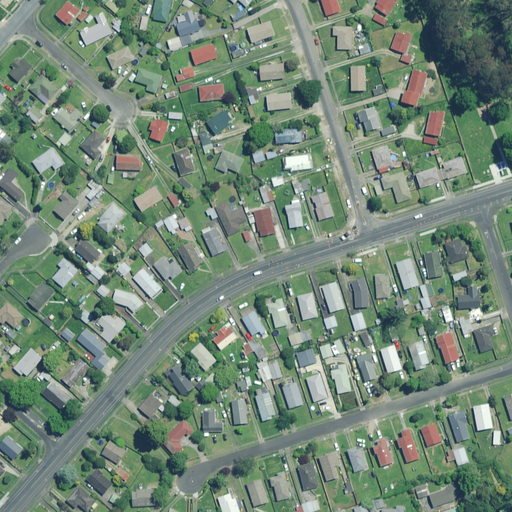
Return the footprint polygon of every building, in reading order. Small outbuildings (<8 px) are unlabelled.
[(119,9),(109,0),(105,5),(115,13),(119,9)] [(133,9),(140,0),(130,0),(133,3),(130,6),(133,9)] [(171,0),(155,0),(152,19),(167,22),(171,0)] [(341,12),(336,0),(320,0),(326,16),(341,12)] [(378,10),(388,16),(397,0),(378,0),(374,7),(378,10)] [(79,11),(68,1),(56,15),(67,25),(79,11)] [(90,11),(86,8),(77,19),(81,22),(90,11)] [(245,16),(242,10),(231,16),(234,22),(245,16)] [(199,27),(206,25),(203,16),(194,19),(192,11),(184,13),(186,22),(176,25),(180,37),(200,31),(199,27)] [(112,34),(103,13),(96,17),(99,24),(88,29),(87,28),(79,32),(86,46),(112,34)] [(95,16),(92,13),(87,18),(90,21),(95,16)] [(386,19),(377,13),(373,19),(384,26),(387,20),(386,19)] [(148,18),(142,17),(139,29),(146,31),(148,18)] [(126,26),(119,20),(112,27),(119,33),(126,26)] [(274,36),(270,22),(247,29),(251,43),(274,36)] [(352,50),(352,27),(333,27),(333,36),(338,36),(338,50),(352,50)] [(411,37),(397,32),(391,49),(405,54),(411,37)] [(182,48),(179,38),(167,41),(170,52),(182,48)] [(218,58),(213,43),(190,50),(195,66),(218,58)] [(371,52),(369,44),(358,47),(361,55),(371,52)] [(149,49),(145,46),(139,54),(144,57),(149,49)] [(134,60),(128,47),(107,57),(113,70),(134,60)] [(245,55),(243,49),(232,53),(234,59),(245,55)] [(413,55),(407,53),(406,57),(402,56),(400,61),(409,64),(413,55)] [(32,68),(23,59),(19,62),(17,60),(11,66),(14,69),(9,74),(19,83),(32,68)] [(285,78),(284,64),(259,67),(261,81),(285,78)] [(195,76),(191,66),(182,70),(184,75),(176,78),(178,82),(195,76)] [(366,91),(365,66),(351,67),(351,91),(366,91)] [(161,76),(140,69),(136,82),(147,86),(146,90),(155,94),(161,76)] [(428,74),(413,69),(402,102),(416,107),(420,96),(421,97),(428,74)] [(59,90),(42,75),(29,89),(46,104),(59,90)] [(194,89),(192,82),(179,86),(181,93),(194,89)] [(225,99),(223,84),(199,87),(201,102),(225,99)] [(255,85),(245,88),(251,105),(260,102),(255,85)] [(383,94),(381,86),(372,89),(374,97),(383,94)] [(175,92),(165,94),(167,101),(176,99),(175,92)] [(292,109),(290,94),(267,96),(268,111),(292,109)] [(381,127),(375,107),(357,113),(360,123),(363,122),(366,132),(381,127)] [(69,132),(78,123),(76,121),(82,115),(81,115),(75,109),(70,115),(62,108),(53,117),(69,132)] [(231,120),(224,110),(206,122),(216,136),(229,126),(227,123),(231,120)] [(436,136),(440,137),(445,113),(438,112),(438,113),(430,111),(425,134),(424,143),(434,145),(436,136)] [(156,122),(152,121),(149,130),(152,131),(150,138),(162,142),(169,123),(157,119),(156,122)] [(396,132),(394,126),(379,131),(381,137),(396,132)] [(302,142),(301,128),(274,130),(276,144),(302,142)] [(105,140),(95,131),(81,147),(95,160),(101,153),(97,149),(105,140)] [(71,138),(65,133),(58,141),(64,146),(71,138)] [(213,149),(210,138),(200,140),(205,154),(210,153),(209,150),(213,149)] [(244,160),(213,146),(215,153),(221,156),(215,168),(226,173),(228,169),(238,173),(244,160)] [(393,165),(387,146),(371,151),(378,174),(389,171),(388,167),(393,165)] [(63,164),(52,149),(32,162),(40,174),(52,166),(55,170),(63,164)] [(194,172),(187,149),(173,153),(181,176),(194,172)] [(263,154),(262,150),(252,153),(255,164),(277,157),(275,150),(263,154)] [(310,169),(309,155),(284,158),(285,167),(291,166),(292,171),(310,169)] [(141,157),(117,156),(117,170),(141,171),(141,157)] [(437,171),(436,168),(415,174),(420,189),(467,173),(461,157),(438,165),(440,170),(437,171)] [(408,159),(402,161),(405,170),(411,168),(408,159)] [(18,176),(10,169),(0,180),(0,186),(18,202),(25,194),(12,183),(18,176)] [(411,200),(403,173),(381,179),(384,190),(392,187),(397,204),(411,200)] [(193,185),(182,178),(178,183),(190,191),(193,185)] [(277,180),(276,178),(272,179),(274,187),(283,184),(281,179),(277,180)] [(102,187),(93,179),(88,185),(93,190),(87,196),(91,200),(102,187)] [(310,184),(308,179),(292,184),(296,194),(309,190),(307,185),(310,184)] [(162,199),(155,187),(134,200),(142,212),(162,199)] [(274,200),(271,190),(261,194),(264,203),(274,200)] [(79,204),(65,191),(59,198),(62,201),(54,211),(64,221),(79,204)] [(333,216),(326,193),(312,197),(319,221),(333,216)] [(180,205),(173,194),(168,197),(174,208),(180,205)] [(303,227),(299,200),(291,201),(292,205),(286,206),(289,229),(303,227)] [(232,212),(228,202),(215,208),(228,236),(241,231),(238,225),(247,221),(241,208),(232,212)] [(125,214),(113,204),(102,217),(104,219),(98,225),(108,233),(125,214)] [(11,210),(0,205),(0,226),(1,227),(4,219),(8,220),(11,210)] [(262,210),(261,206),(249,210),(248,207),(244,209),(249,225),(256,222),(259,237),(275,234),(269,208),(262,210)] [(217,218),(213,208),(206,211),(208,216),(210,215),(212,220),(217,218)] [(177,217),(175,214),(163,221),(169,232),(179,227),(174,219),(177,217)] [(191,229),(185,217),(180,220),(186,232),(191,229)] [(163,224),(161,221),(155,225),(157,229),(163,224)] [(209,232),(208,228),(201,231),(212,257),(225,251),(215,229),(209,232)] [(251,240),(247,230),(242,232),(246,242),(251,240)] [(93,263),(101,254),(84,238),(74,249),(89,262),(85,267),(99,280),(105,273),(93,263)] [(461,245),(459,239),(458,240),(444,244),(451,264),(468,258),(464,245),(461,245)] [(204,266),(191,242),(177,249),(191,273),(204,266)] [(153,251),(146,244),(137,251),(143,259),(153,251)] [(442,276),(439,252),(425,254),(428,278),(442,276)] [(170,265),(164,257),(153,265),(165,280),(170,276),(172,279),(182,271),(174,261),(170,265)] [(78,271),(63,259),(58,265),(61,268),(52,279),(63,288),(78,271)] [(419,286),(410,259),(396,264),(404,290),(419,286)] [(131,270),(123,262),(115,271),(122,278),(131,270)] [(162,289),(143,269),(133,278),(151,299),(162,289)] [(467,277),(465,271),(452,276),(454,282),(467,277)] [(97,281),(90,275),(87,278),(94,284),(97,281)] [(388,275),(375,275),(376,299),(390,298),(388,275)] [(369,307),(366,280),(353,282),(356,309),(369,307)] [(55,293),(43,283),(27,302),(39,312),(55,293)] [(344,309),(336,283),(322,287),(330,313),(344,309)] [(431,283),(421,287),(425,297),(435,293),(431,283)] [(110,292),(102,285),(96,291),(104,298),(110,292)] [(479,287),(468,287),(468,296),(457,296),(458,309),(480,308),(479,287)] [(135,296),(116,289),(112,301),(128,307),(134,313),(142,305),(135,296)] [(317,317),(312,293),(297,297),(303,320),(317,317)] [(282,299),(275,301),(274,298),(262,300),(265,313),(268,312),(269,314),(271,313),(275,328),(288,325),(282,299)] [(407,298),(397,299),(397,308),(408,308),(407,298)] [(24,318),(7,303),(0,310),(0,322),(3,325),(6,321),(18,332),(21,328),(18,325),(24,318)] [(93,317),(81,308),(75,315),(87,324),(93,317)] [(126,324),(110,310),(103,317),(98,323),(105,329),(99,335),(109,344),(126,324)] [(453,321),(449,310),(442,312),(446,324),(453,321)] [(266,332),(255,312),(242,319),(252,336),(259,332),(261,334),(266,332)] [(366,329),(361,313),(350,317),(355,332),(366,329)] [(337,326),(334,316),(324,320),(327,330),(337,326)] [(53,323),(45,318),(41,324),(49,330),(53,323)] [(469,320),(460,323),(464,335),(468,334),(467,331),(472,330),(469,320)] [(426,334),(422,321),(415,322),(419,336),(426,334)] [(217,332),(219,335),(213,340),(221,350),(237,338),(231,330),(227,325),(217,332)] [(495,335),(492,325),(474,331),(481,353),(494,349),(490,336),(495,335)] [(16,335),(9,329),(6,334),(13,339),(16,335)] [(74,336),(66,329),(61,335),(69,342),(74,336)] [(106,346),(86,329),(77,340),(96,357),(91,363),(100,371),(108,362),(102,356),(105,353),(102,350),(106,346)] [(312,334),(310,330),(288,337),(291,346),(311,340),(309,335),(312,334)] [(371,344),(366,332),(360,334),(365,347),(371,344)] [(460,359),(451,332),(435,338),(439,349),(440,348),(445,364),(460,359)] [(256,344),(254,340),(249,343),(259,360),(266,356),(259,342),(256,344)] [(345,352),(339,340),(334,342),(335,345),(331,347),(335,357),(345,352)] [(426,345),(425,340),(408,345),(416,371),(426,368),(425,365),(429,363),(423,345),(426,345)] [(22,349),(16,343),(8,352),(15,358),(22,349)] [(216,361),(200,343),(190,352),(198,361),(197,362),(205,371),(216,361)] [(245,356),(247,355),(253,352),(248,344),(243,347),(245,351),(243,352),(245,356)] [(332,356),(329,345),(319,347),(323,359),(332,356)] [(402,369),(394,346),(380,350),(388,374),(402,369)] [(42,359),(31,349),(13,369),(21,375),(23,373),(26,376),(42,359)] [(316,363),(311,349),(296,354),(300,368),(316,363)] [(91,369),(79,358),(61,379),(72,389),(91,369)] [(378,378),(371,359),(361,362),(360,359),(357,361),(365,382),(378,378)] [(267,365),(266,361),(257,364),(259,372),(256,373),(258,380),(262,378),(263,382),(273,379),(273,380),(282,377),(277,362),(267,365)] [(194,387),(177,365),(167,373),(174,383),(173,384),(182,396),(194,387)] [(351,391),(345,365),(330,368),(332,380),(335,379),(338,394),(351,391)] [(51,377),(44,371),(38,377),(42,381),(44,378),(48,381),(51,377)] [(206,398),(221,383),(212,374),(205,381),(203,380),(196,387),(206,398)] [(328,398),(320,374),(306,379),(314,403),(328,398)] [(247,390),(244,380),(236,383),(238,388),(240,387),(242,392),(247,390)] [(65,390),(53,381),(42,394),(61,410),(71,397),(64,391),(65,390)] [(303,404),(296,383),(282,388),(289,409),(303,404)] [(272,405),(267,387),(254,391),(262,422),(274,418),(271,405),(272,405)] [(224,401),(220,391),(214,393),(218,403),(224,401)] [(162,404),(151,394),(138,408),(150,418),(162,404)] [(181,404),(173,396),(168,401),(176,409),(181,404)] [(247,424),(244,400),(231,401),(234,425),(247,424)] [(494,427),(490,403),(475,406),(479,429),(494,427)] [(469,422),(465,410),(450,415),(459,442),(471,438),(467,422),(469,422)] [(215,423),(214,412),(202,413),(204,432),(216,432),(223,431),(223,422),(215,423)] [(193,431),(183,421),(161,442),(175,456),(183,448),(177,442),(186,434),(188,436),(193,431)] [(443,440),(436,423),(422,428),(429,446),(443,440)] [(421,457),(412,428),(402,431),(404,436),(398,438),(401,447),(403,446),(408,461),(421,457)] [(23,450),(7,436),(0,443),(0,448),(13,460),(23,450)] [(388,438),(379,441),(380,443),(374,445),(377,453),(378,452),(382,466),(395,462),(388,438)] [(126,451),(109,442),(102,455),(118,464),(126,451)] [(369,468),(362,448),(349,452),(355,472),(369,468)] [(455,460),(457,466),(468,463),(464,448),(453,451),(445,453),(448,462),(455,460)] [(342,463),(338,451),(321,456),(329,480),(340,476),(336,465),(342,463)] [(320,486),(314,462),(300,466),(305,489),(320,486)] [(129,476),(119,467),(115,472),(125,481),(129,476)] [(104,475),(97,469),(87,481),(103,496),(113,485),(103,476),(104,475)] [(292,497),(286,474),(271,478),(273,485),(275,485),(279,500),(292,497)] [(269,502),(262,479),(248,483),(255,506),(269,502)] [(354,492),(350,481),(342,484),(346,495),(354,492)] [(430,496),(434,508),(451,502),(462,490),(453,481),(443,491),(430,496)] [(87,511),(97,502),(79,486),(66,501),(75,509),(78,505),(86,511),(87,511)] [(158,506),(157,490),(145,490),(132,491),(132,507),(158,506)] [(428,496),(426,490),(417,493),(418,499),(428,496)] [(233,499),(231,493),(219,497),(224,511),(240,511),(236,498),(233,499)] [(122,500),(114,494),(109,501),(118,507),(122,500)] [(385,507),(382,498),(373,501),(367,502),(370,511),(376,511),(377,511),(376,510),(385,507)] [(313,511),(319,510),(316,501),(293,508),(294,511),(313,511)]
